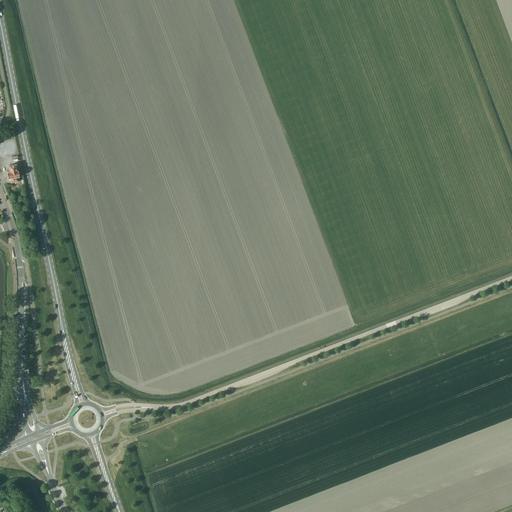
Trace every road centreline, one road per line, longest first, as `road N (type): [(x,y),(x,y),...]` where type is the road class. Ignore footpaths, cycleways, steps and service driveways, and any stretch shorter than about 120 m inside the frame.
road 1 (residential): [(153,407),(185,403),(511,277)]
road 2 (primary): [(74,380),(0,21)]
road 3 (tertiary): [(12,225),(23,389)]
